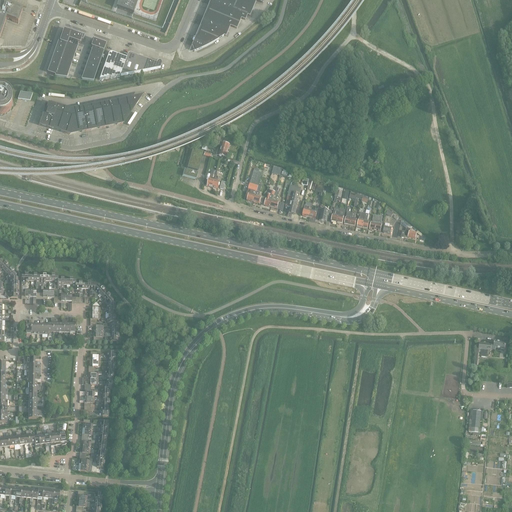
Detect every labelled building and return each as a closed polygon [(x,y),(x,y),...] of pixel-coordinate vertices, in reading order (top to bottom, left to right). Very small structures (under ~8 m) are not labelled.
[(0,0),(0,38),(6,20),(7,20),(8,19),(12,21),(12,22),(18,24),(22,12),(11,8),(13,1),(10,0),(0,0)] [(119,0),(117,8),(133,14),(134,14),(138,0),(119,0)] [(250,17),(256,1),(263,4),(264,0),(211,0),(209,6),(211,6),(207,17),(205,16),(201,26),(202,27),(200,32),(198,37),(196,37),(192,47),(193,48),(195,51),(194,52),(198,50),(202,49),(205,47),(206,47),(210,45),(214,42),(217,41),(218,40),(224,36),(226,37),(230,26),(237,29),(241,19),(245,21),(247,16),(250,17)] [(67,78),(79,43),(80,44),(82,39),(83,40),(84,36),(66,30),(66,31),(67,31),(66,32),(65,31),(64,34),(63,35),(62,35),(59,41),(59,42),(60,42),(59,44),(56,52),(55,52),(56,53),(56,55),(52,62),(53,63),(52,65),(49,72),(48,72),(48,73),(51,74),(56,75),(55,76),(67,78)] [(93,82),(106,46),(104,45),(105,44),(93,40),(92,43),(94,43),(92,48),(93,48),(82,80),(93,82)] [(109,54),(103,70),(100,80),(110,78),(120,76),(161,68),(162,64),(162,63),(162,62),(161,62),(160,61),(159,61),(158,62),(157,63),(157,64),(130,54),(129,55),(128,55),(127,58),(112,53),(111,53),(110,53),(109,54)] [(0,116),(1,117),(2,117),(3,117),(4,116),(5,116),(6,115),(7,115),(8,114),(10,111),(11,110),(11,109),(12,108),(12,107),(12,105),(12,103),(12,101),(11,99),(10,98),(9,96),(7,95),(5,94),(3,93),(2,93),(0,92),(0,116)] [(20,92),(18,99),(30,101),(33,94),(20,92)] [(124,124),(129,117),(139,101),(141,98),(139,97),(136,97),(71,110),(51,104),(50,104),(51,104),(51,105),(49,105),(48,106),(48,107),(47,107),(43,114),(43,115),(44,115),(43,118),(40,125),(39,126),(41,126),(48,128),(50,129),(50,128),(50,127),(62,131),(61,132),(65,133),(65,134),(67,134),(71,135),(71,133),(82,131),(82,132),(82,133),(86,132),(88,132),(92,131),(92,130),(92,129),(100,128),(100,129),(104,128),(104,129),(106,128),(110,127),(110,126),(118,124),(118,125),(118,126),(122,125),(123,125),(124,124)] [(220,142),(219,145),(222,146),(221,149),(228,151),(230,145),(220,142)] [(218,149),(216,155),(226,158),(228,151),(221,149),(218,149)] [(193,150),(188,168),(199,171),(204,153),(193,150)] [(246,197),(248,197),(247,201),(254,203),(258,186),(263,171),(254,169),(248,190),(247,193),(246,197)] [(186,170),(184,175),(184,176),(197,180),(199,174),(186,170)] [(215,180),(212,179),(214,171),(212,171),(209,182),(206,181),(205,186),(208,187),(213,188),(215,180)] [(218,190),(221,177),(219,177),(218,181),(215,180),(213,188),(218,190)] [(315,192),(318,184),(309,182),(307,190),(315,192)] [(323,194),(325,186),(318,184),(315,192),(323,194)] [(259,197),(260,193),(261,187),(258,186),(254,203),(260,205),(260,203),(262,204),(264,198),(259,197)] [(295,215),(301,189),(290,186),(285,206),(290,207),(288,213),(295,215)] [(273,201),(274,196),(275,196),(276,193),(271,192),(270,196),(267,195),(265,199),(267,199),(265,206),(271,208),(273,201)] [(276,202),(278,192),(276,192),(276,193),(275,196),(274,196),(273,201),(271,208),(277,210),(279,203),(276,202)] [(309,218),(311,211),(309,211),(309,207),(305,206),(303,217),(309,218)] [(315,220),(318,210),(315,209),(314,212),(311,211),(309,218),(315,220)] [(363,229),(365,214),(362,213),(361,221),(359,220),(357,228),(363,229)] [(375,232),(378,217),(374,216),(373,221),(374,221),(373,223),(371,223),(370,230),(375,232)] [(391,235),(392,228),(389,228),(390,225),(385,224),(383,233),(391,235)] [(410,230),(406,229),(404,237),(408,238),(415,240),(417,234),(410,232),(410,230)] [(0,261),(0,269),(1,270),(2,270),(2,269),(5,272),(9,268),(7,266),(8,265),(6,263),(5,264),(2,260),(0,261)] [(9,268),(5,272),(8,275),(7,275),(7,276),(8,277),(6,278),(8,281),(16,278),(15,277),(17,276),(13,272),(14,271),(12,269),(11,270),(9,268)] [(22,276),(22,278),(22,285),(26,285),(26,283),(27,282),(31,282),(31,276),(28,276),(28,275),(25,275),(25,276),(22,276)] [(34,276),(31,276),(31,282),(35,282),(35,283),(36,283),(36,289),(38,289),(38,285),(40,285),(40,276),(37,276),(37,275),(34,275),(34,276)] [(43,276),(40,276),(40,285),(44,286),(44,283),(45,283),(45,282),(49,282),(49,276),(46,276),(46,275),(43,275),(43,276)] [(52,276),(49,276),(49,282),(53,282),(53,283),(54,283),(54,289),(56,289),(56,286),(58,286),(58,280),(58,276),(55,276),(55,275),(52,275),(52,276)] [(16,278),(8,281),(8,282),(5,282),(5,284),(11,284),(11,285),(12,285),(12,289),(18,289),(18,286),(19,286),(19,283),(18,283),(18,279),(16,279),(16,278)] [(61,280),(58,280),(58,286),(58,289),(62,289),(62,287),(63,286),(67,286),(67,280),(64,280),(64,279),(61,279),(61,280)] [(70,280),(67,280),(67,286),(71,286),(71,287),(72,287),(72,293),(74,293),(74,290),(76,290),(76,284),(76,280),(73,280),(73,279),(70,279),(70,280)] [(79,284),(76,284),(76,290),(75,293),(79,293),(80,291),(81,290),(85,290),(85,284),(82,284),(82,283),(79,283),(79,284)] [(88,284),(85,284),(85,290),(89,290),(89,291),(90,291),(90,297),(92,297),(92,293),(93,293),(96,286),(95,286),(96,284),(91,284),(91,283),(88,283),(88,284)] [(97,287),(96,286),(93,293),(96,296),(97,294),(98,295),(99,295),(99,294),(102,297),(106,293),(104,291),(105,290),(103,288),(102,289),(99,285),(97,287)] [(18,289),(12,289),(12,293),(11,293),(10,294),(5,294),(5,297),(8,297),(8,298),(18,298),(18,295),(19,295),(19,292),(18,292),(18,289)] [(36,290),(26,290),(25,290),(25,300),(29,300),(29,298),(36,298),(36,290)] [(54,291),(44,290),(43,290),(43,291),(43,300),(47,300),(47,298),(54,298),(54,291)] [(106,293),(102,297),(104,300),(104,301),(104,302),(103,303),(105,306),(112,303),(112,302),(113,301),(110,297),(111,296),(109,294),(108,295),(106,293)] [(72,294),(61,294),(61,295),(61,304),(65,304),(65,302),(72,302),(72,294)] [(112,303),(105,306),(105,307),(102,307),(102,309),(107,309),(107,310),(108,311),(109,311),(109,314),(115,315),(115,312),(116,312),(116,309),(115,309),(115,304),(113,304),(112,303)] [(100,309),(91,309),(90,313),(93,313),(92,320),(100,320),(100,309)] [(115,315),(109,314),(109,318),(108,318),(107,319),(107,320),(102,320),(102,322),(105,322),(105,324),(109,324),(114,324),(114,323),(114,320),(116,320),(116,317),(115,317),(115,315)] [(109,324),(108,327),(111,327),(111,328),(111,329),(112,329),(112,333),(118,333),(118,330),(119,330),(119,327),(118,327),(118,323),(114,323),(114,324),(109,324)] [(103,327),(96,327),(94,327),(94,331),(96,331),(96,338),(103,338),(104,327),(103,327)] [(118,333),(112,333),(112,336),(111,336),(111,337),(111,338),(105,338),(105,340),(108,340),(108,342),(118,342),(118,338),(119,338),(119,336),(118,335),(118,333)] [(477,343),(475,366),(478,366),(480,349),(492,350),(492,347),(505,350),(507,344),(496,341),(495,345),(477,343)] [(115,353),(105,353),(105,357),(108,357),(108,358),(108,359),(109,359),(109,362),(115,363),(115,360),(116,360),(116,357),(115,357),(115,353)] [(100,357),(91,357),(91,361),(93,361),(93,368),(100,368),(100,357)] [(115,363),(109,362),(109,366),(108,366),(107,367),(107,368),(102,367),(102,370),(105,370),(105,371),(113,372),(115,372),(115,368),(116,368),(116,365),(115,365),(115,363)] [(105,371),(103,371),(103,375),(105,375),(105,376),(106,377),(107,377),(107,380),(113,381),(113,378),(114,378),(114,375),(113,375),(113,372),(105,371)] [(98,375),(89,375),(88,379),(91,379),(90,386),(98,386),(98,375)] [(113,381),(107,380),(107,384),(106,384),(105,385),(105,386),(100,385),(100,388),(103,388),(103,389),(109,389),(109,390),(112,390),(113,386),(114,386),(114,383),(113,383),(113,381)] [(103,389),(99,389),(99,393),(102,393),(102,394),(102,395),(103,395),(103,398),(109,398),(109,396),(110,396),(110,393),(109,393),(109,390),(109,389),(103,389)] [(94,393),(85,393),(85,396),(87,396),(87,404),(94,404),(94,393)] [(109,398),(103,398),(103,402),(102,402),(101,403),(101,404),(96,403),(96,406),(99,406),(99,407),(109,407),(109,404),(110,404),(110,401),(109,401),(109,398)] [(109,407),(99,407),(99,411),(101,411),(101,412),(102,413),(103,413),(103,417),(108,417),(108,414),(110,414),(110,411),(109,411),(109,407)] [(470,424),(469,432),(481,433),(481,429),(479,429),(480,422),(482,422),(483,412),(471,411),(470,420),(472,420),(472,424),(470,424)] [(108,423),(98,422),(98,426),(100,427),(101,428),(101,432),(107,433),(107,430),(108,430),(109,427),(107,427),(108,423)] [(93,425),(83,424),(83,428),(82,435),(92,437),(93,426),(93,425)] [(107,433),(101,432),(101,436),(100,436),(99,436),(99,437),(94,436),(93,439),(97,439),(96,440),(106,442),(106,438),(107,438),(108,436),(106,435),(107,433)] [(106,442),(96,440),(96,444),(98,445),(99,446),(99,450),(105,450),(105,448),(106,448),(107,445),(105,445),(106,442)] [(91,443),(88,443),(81,442),(81,446),(80,453),(90,454),(91,444),(91,443)] [(105,450),(99,450),(99,454),(98,454),(97,454),(97,455),(92,454),(91,456),(95,457),(94,458),(104,459),(104,456),(105,456),(106,453),(105,453),(105,450)] [(104,459),(94,458),(94,462),(96,462),(96,463),(97,464),(97,468),(103,469),(103,466),(104,466),(105,463),(103,463),(104,459)] [(89,461),(79,460),(78,471),(88,472),(89,462),(89,461)] [(102,495),(93,494),(92,498),(94,498),(94,499),(95,500),(96,500),(95,503),(101,504),(101,501),(103,501),(103,498),(102,498),(102,495)] [(87,497),(78,496),(77,500),(79,500),(79,507),(86,508),(87,498),(87,497)] [(101,504),(95,503),(95,507),(94,507),(94,508),(93,508),(88,508),(88,510),(91,510),(90,511),(100,511),(101,510),(102,510),(102,507),(101,507),(101,504)]
